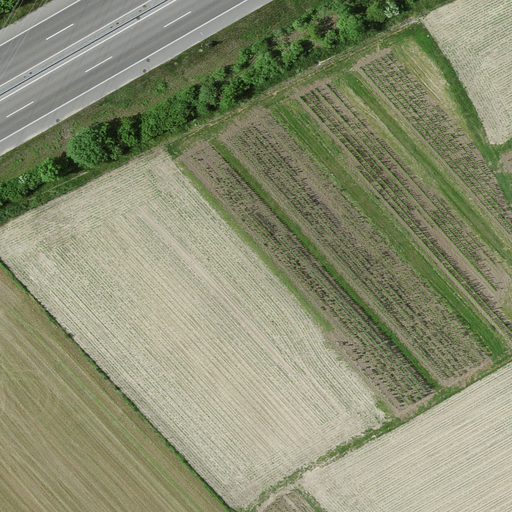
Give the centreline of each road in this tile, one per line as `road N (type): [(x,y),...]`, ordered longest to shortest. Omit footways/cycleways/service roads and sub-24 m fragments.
road 1 (motorway): [(0,120),(210,0)]
road 2 (motorway): [(117,0),(0,67)]
